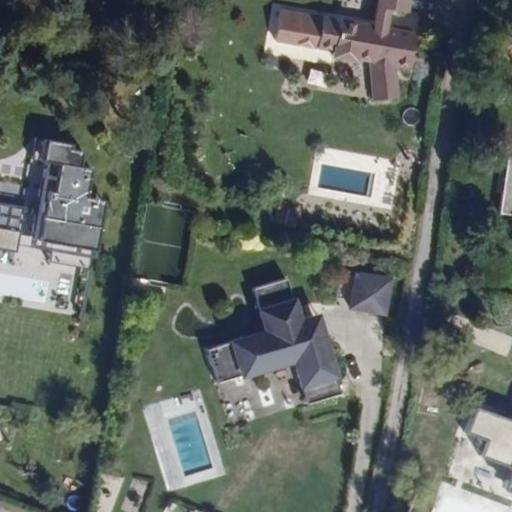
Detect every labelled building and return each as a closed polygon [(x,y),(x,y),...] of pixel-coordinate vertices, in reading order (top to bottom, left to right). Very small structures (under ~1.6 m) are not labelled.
[(405,10),(406,0),(378,0),(377,6),(390,8),(405,10)] [(409,68),(415,32),(387,27),(375,25),(269,5),(267,44),(334,50),(333,56),(355,60),(356,55),(363,57),(363,60),(369,61),(373,99),(397,97),(394,65),(409,68)] [(387,27),(390,8),(377,6),(375,25),(387,27)] [(50,160),(68,163),(72,146),(36,140),(33,157),(50,160)] [(511,148),(501,148),(493,212),(511,214),(511,148)] [(74,197),(80,166),(68,163),(50,160),(43,192),(36,190),(25,242),(87,254),(97,202),(74,197)] [(348,304),(353,277),(338,274),(333,301),(348,304)] [(381,318),(387,283),(353,277),(348,304),(346,312),(381,318)] [(216,385),(293,362),(306,406),(340,398),(319,329),(302,334),(286,281),(253,290),(266,333),(206,351),(216,385)] [(511,420),(467,405),(458,430),(476,436),(469,455),(500,466),(492,488),(511,495),(511,420)]
